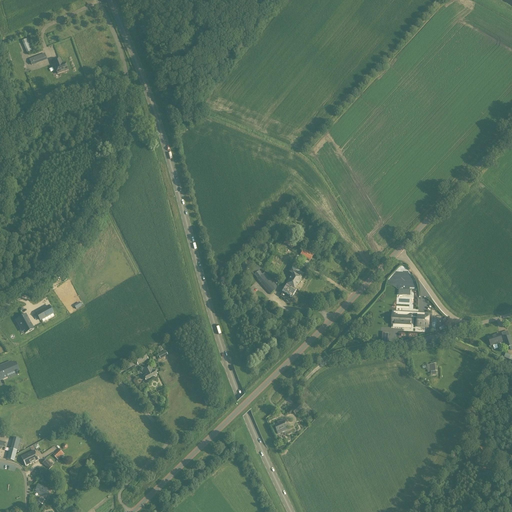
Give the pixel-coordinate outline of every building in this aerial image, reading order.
[(27,53),(33,50),(27,38),(22,41),(27,53)] [(44,54),(39,56),(41,62),(47,60),(44,54)] [(61,59),(54,61),(56,67),(58,74),(69,70),(66,63),(63,64),(61,59)] [(284,243),(292,248),(295,244),(287,239),(284,243)] [(308,263),(314,254),(305,248),(299,257),(308,263)] [(289,273),(292,275),(286,286),(295,292),(296,291),(294,290),(301,279),(299,278),(301,275),(291,269),(289,273)] [(278,288),(271,280),(264,273),(262,274),(259,271),(254,275),(257,279),(256,279),(270,294),(278,288)] [(295,292),(286,286),(282,292),(282,293),(280,297),(289,302),(292,298),(291,298),(295,292)] [(57,297),(45,305),(50,312),(62,304),(57,297)] [(27,317),(28,316),(33,323),(41,318),(34,307),(25,312),(26,313),(25,314),(27,317)] [(410,326),(411,318),(409,318),(410,313),(406,313),(406,314),(403,314),(403,312),(398,312),(397,317),(395,317),(395,325),(410,326)] [(424,327),(428,327),(429,315),(425,315),(424,315),(424,319),(418,318),(418,315),(418,319),(417,326),(424,326),(424,327)] [(500,334),(490,337),(488,338),(491,346),(502,342),(500,334)] [(158,355),(160,359),(167,355),(165,351),(158,355)] [(134,358),(138,366),(148,360),(145,353),(134,358)] [(11,361),(0,365),(0,380),(8,378),(7,375),(15,372),(11,361)] [(436,364),(427,365),(428,372),(437,371),(436,364)] [(143,377),(145,381),(157,375),(155,371),(154,372),(151,366),(142,370),(145,376),(143,377)] [(297,412),(302,408),(298,403),(290,410),(292,413),(295,410),(297,412)] [(275,432),(276,431),(278,435),(285,432),(284,429),(286,428),(283,420),(279,422),(280,423),(274,426),(275,428),(274,428),(275,432)] [(14,437),(11,450),(17,451),(19,452),(22,440),(14,437)] [(16,456),(17,451),(11,450),(10,449),(7,459),(12,461),(14,461),(16,456)] [(58,460),(64,454),(59,450),(55,454),(55,453),(53,455),(58,460)] [(34,451),(21,458),(26,467),(39,460),(34,451)] [(53,466),(46,460),(42,464),(49,470),(53,466)] [(50,490),(48,489),(38,485),(35,493),(41,495),(42,493),(45,495),(46,493),(48,494),(50,490)]
